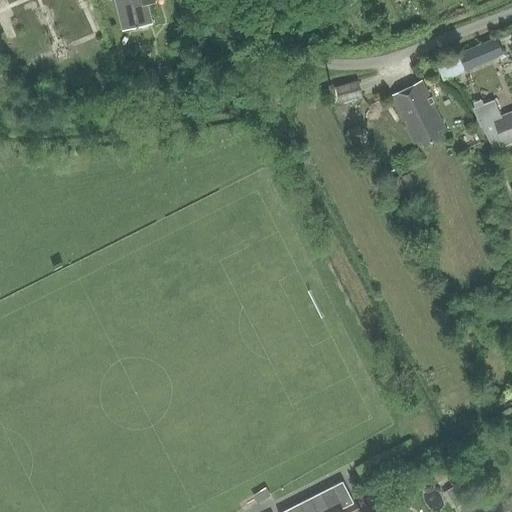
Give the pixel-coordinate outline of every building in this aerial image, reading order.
[(151,19),(148,6),(155,4),(154,0),(116,0),(123,26),(129,25),(131,30),(147,26),(146,20),(151,19)] [(466,73),(504,56),(496,38),(458,54),(466,73)] [(144,66),(138,83),(154,90),(161,73),(144,66)] [(339,104),(361,98),(356,82),(334,89),(339,104)] [(436,132),(444,128),(421,82),(390,97),(413,144),(421,140),(424,146),(439,139),(436,132)] [(492,150),(511,141),(511,112),(500,117),(494,101),(473,109),(480,128),(483,127),(492,150)] [(511,154),(497,159),(501,170),(511,166),(511,154)] [(409,174),(403,177),(414,203),(421,200),(409,174)] [(399,177),(391,180),(396,191),(403,188),(399,177)] [(342,481),(282,511),(335,511),(353,503),(342,481)] [(472,511),(456,485),(442,494),(452,509),(455,507),(458,511),(472,511)] [(398,511),(406,511),(411,505),(396,497),(390,508),(398,511)]
